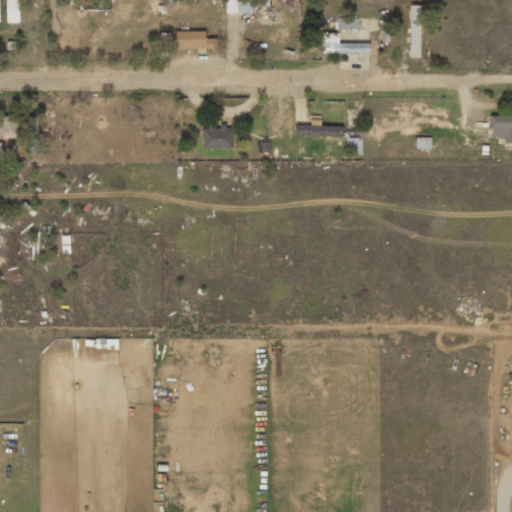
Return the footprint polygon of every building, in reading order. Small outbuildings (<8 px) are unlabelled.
[(18,0),(5,0),(6,23),(20,23),(18,0)] [(225,0),(225,14),(251,14),(251,0),(225,0)] [(409,58),(419,58),(420,6),(410,5),(409,58)] [(337,29),(357,29),(357,18),(338,17),(337,29)] [(204,32),(174,31),(173,48),(215,49),(215,39),(204,38),(204,32)] [(321,53),(369,54),(369,43),(338,42),(338,33),(321,33),(321,53)] [(511,115),(489,115),(489,140),(511,139),(511,115)] [(17,116),(0,116),(0,136),(17,136),(17,116)] [(37,117),(27,117),(28,155),(37,155),(37,117)] [(342,126),(294,125),(294,135),(342,136),(342,126)] [(231,148),(231,126),(202,126),(203,148),(231,148)] [(429,137),(414,138),(414,149),(429,149),(429,137)]
